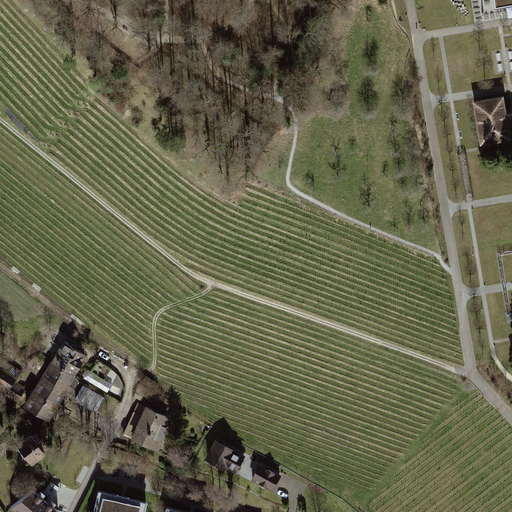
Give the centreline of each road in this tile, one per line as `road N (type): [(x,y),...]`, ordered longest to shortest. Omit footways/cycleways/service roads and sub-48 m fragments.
road 1 (track): [(364,507),(473,375),(195,275),(0,116)]
road 2 (track): [(151,375),(156,313),(212,283)]
